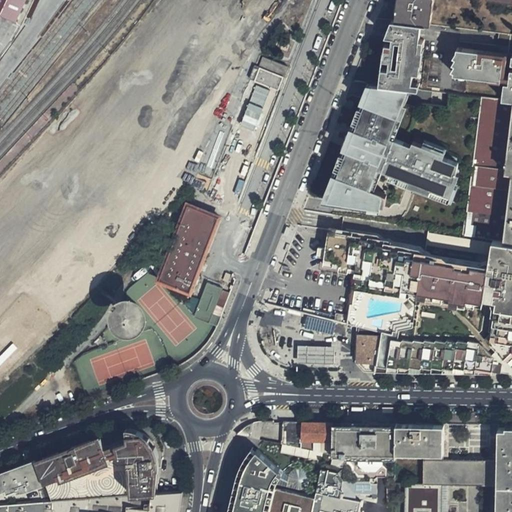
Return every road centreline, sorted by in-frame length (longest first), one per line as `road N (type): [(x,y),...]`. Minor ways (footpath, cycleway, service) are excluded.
road 1 (tertiary): [(238,318),(360,0)]
road 2 (residential): [(303,395),(511,401)]
road 3 (tertiary): [(0,452),(126,407)]
